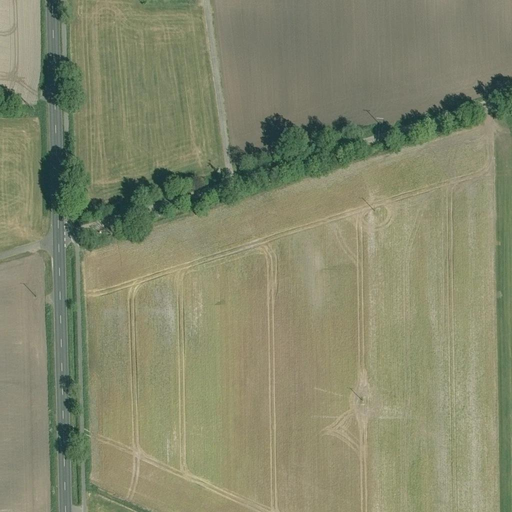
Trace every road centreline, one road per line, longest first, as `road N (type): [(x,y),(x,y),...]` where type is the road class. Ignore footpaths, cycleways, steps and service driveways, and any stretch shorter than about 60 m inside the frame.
road 1 (residential): [(58,236),(511,99)]
road 2 (tertiary): [(58,236),(66,511)]
road 3 (tertiary): [(52,0),(58,236)]
